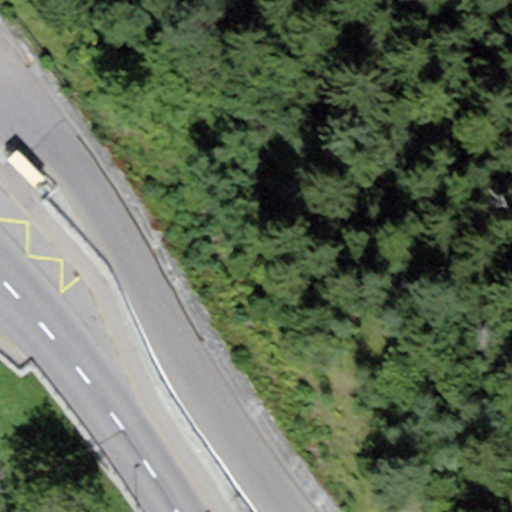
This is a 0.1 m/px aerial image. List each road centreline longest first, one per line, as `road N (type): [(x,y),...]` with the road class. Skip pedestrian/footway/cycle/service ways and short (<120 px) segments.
road 1 (tertiary): [(288,511),(211,406),(87,186),(0,85)]
road 2 (secondary): [(174,511),(97,395),(0,279)]
